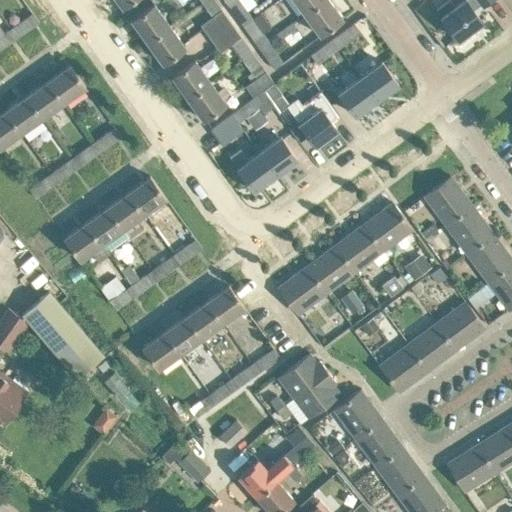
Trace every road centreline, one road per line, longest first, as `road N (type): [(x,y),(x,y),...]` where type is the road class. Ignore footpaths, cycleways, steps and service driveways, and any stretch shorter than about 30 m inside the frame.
road 1 (residential): [(511,324),(395,410),(428,457),(511,406)]
road 2 (residential): [(252,225),(228,210),(79,0)]
road 3 (residential): [(252,225),(289,211),(442,97)]
